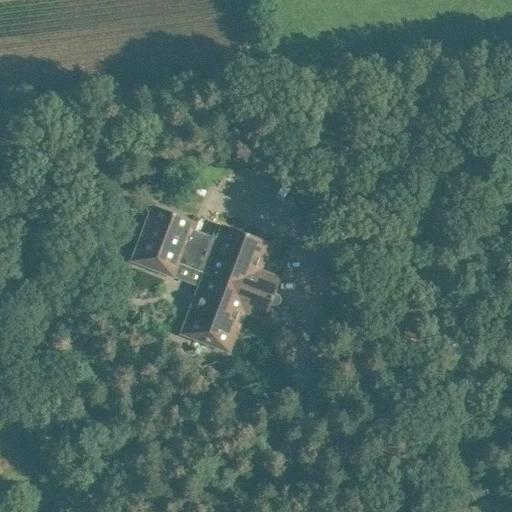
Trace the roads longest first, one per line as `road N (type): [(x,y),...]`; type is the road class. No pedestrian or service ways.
road 1 (track): [(354,511),(426,371),(511,277)]
road 2 (track): [(101,511),(0,375)]
